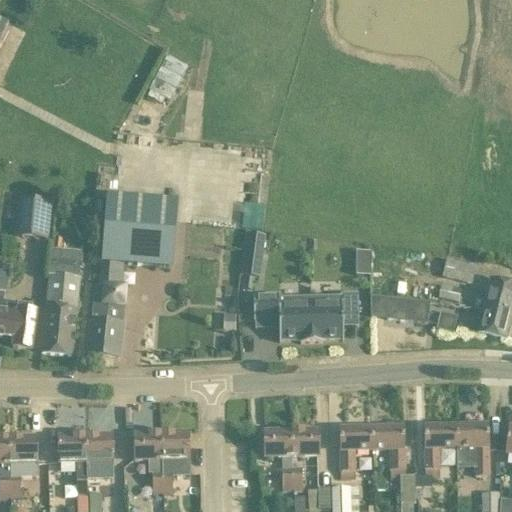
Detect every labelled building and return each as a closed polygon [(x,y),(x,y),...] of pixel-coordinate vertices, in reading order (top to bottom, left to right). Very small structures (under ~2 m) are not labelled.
[(169,102),(189,68),(166,55),(146,89),(169,102)] [(107,195),(102,264),(124,266),(173,270),(178,201),(107,195)] [(48,243),(51,205),(18,202),(14,239),(48,243)] [(243,277),(257,278),(259,236),(246,235),(243,277)] [(76,299),(75,299),(76,282),(78,282),(79,267),(80,254),(63,253),(50,252),(49,265),(41,357),(71,359),(76,299)] [(352,276),(370,275),(369,252),(351,253),(352,276)] [(476,269),(446,262),(441,279),(471,287),(476,269)] [(91,323),(88,355),(122,359),(125,326),(123,326),(127,288),(123,288),(124,266),(102,264),(101,288),(97,288),(93,323),(91,323)] [(503,313),(511,314),(511,285),(490,281),(490,282),(482,312),(502,316),(503,313)] [(460,292),(440,288),(438,301),(458,305),(460,292)] [(3,302),(4,296),(0,295),(0,340),(14,342),(13,350),(32,352),(36,314),(31,313),(32,306),(3,302)] [(342,299),(310,299),(311,344),(343,344),(343,322),(358,321),(357,296),(342,297),(342,299)] [(278,298),(253,299),(254,323),(279,323),(279,345),(311,344),(310,299),(278,300),(278,298)] [(370,320),(386,322),(427,327),(430,305),(369,299),(370,320)] [(437,312),(432,330),(450,334),(454,316),(437,312)] [(482,312),(476,335),(506,342),(511,318),(511,314),(503,313),(502,316),(482,312)] [(488,428),(455,429),(456,451),(473,451),(474,481),(490,480),(490,451),(488,450),(488,428)] [(440,472),(440,452),(456,451),(455,429),(422,429),(423,452),(424,473),(440,472)] [(503,457),(511,458),(511,429),(506,429),(503,457)] [(402,430),(371,431),(372,453),(388,453),(388,473),(406,473),(405,453),(403,452),(402,430)] [(338,432),(339,454),(339,475),(356,474),(355,453),(372,453),(371,431),(338,432)] [(318,432),(290,433),(291,460),(319,459),(318,432)] [(291,460),(290,433),(262,434),(263,461),(281,460),(282,495),(292,495),(292,471),(291,460)] [(188,436),(161,437),(162,463),(162,479),(171,479),(189,478),(189,463),(188,436)] [(161,437),(132,438),(133,464),(148,464),(148,477),(151,476),(152,498),(163,498),(162,479),(162,463),(161,437)] [(112,438),(85,439),(86,465),(113,465),(112,438)] [(85,439),(57,440),(58,466),(76,466),(76,500),(86,499),(86,476),(86,465),(85,439)] [(37,440),(8,441),(9,468),(9,478),(10,502),(20,502),(20,480),(36,479),(36,467),(37,467),(37,440)] [(8,441),(0,441),(0,477),(9,478),(9,468),(8,441)] [(302,495),(302,471),(292,471),(292,495),(302,495)] [(10,502),(9,478),(0,477),(0,500),(0,503),(10,502)] [(413,511),(413,507),(414,507),(414,478),(398,478),(398,506),(399,506),(399,511),(413,511)] [(171,479),(162,479),(163,498),(171,498),(171,479)] [(349,511),(348,490),(331,491),(331,511),(349,511)] [(318,494),(307,494),(308,505),(308,504),(308,511),(330,511),(330,491),(318,492),(318,494)] [(480,511),(498,511),(499,495),(480,496),(480,511)] [(304,511),(304,500),(294,500),(294,511),(304,511)]
